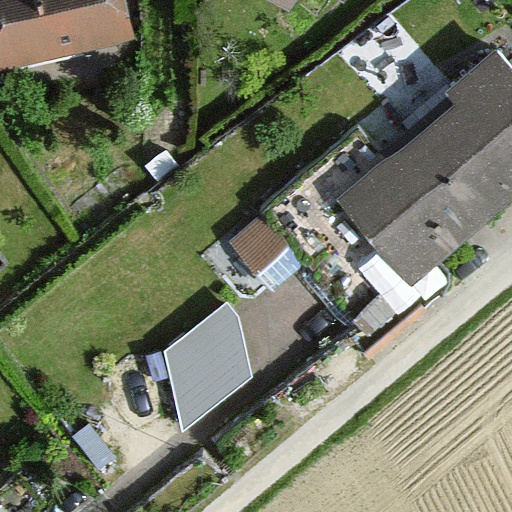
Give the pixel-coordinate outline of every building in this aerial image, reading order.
[(0,0),(0,66),(124,38),(114,0),(0,0)] [(329,0),(333,2),(334,0),(258,0),(279,15),(290,0),(329,0)] [(408,285),(511,198),(511,70),(498,54),(331,192),(408,285)] [(280,199),(238,211),(254,267),(296,256),(280,199)] [(305,265),(242,287),(260,342),(324,321),(305,265)] [(223,297),(125,379),(174,438),(246,378),(223,297)]
